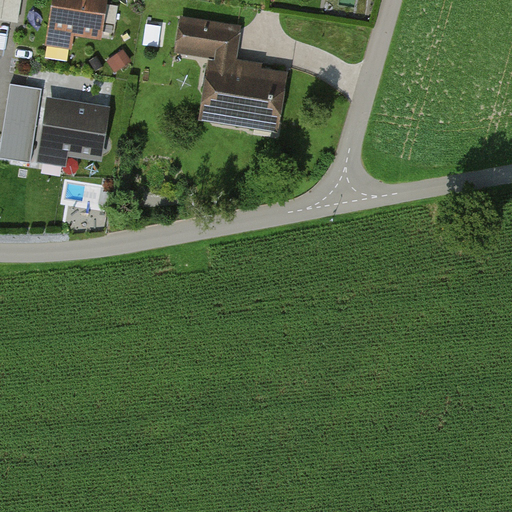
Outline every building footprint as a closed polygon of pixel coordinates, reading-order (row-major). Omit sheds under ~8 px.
[(0,0),(0,17),(21,20),(24,0),(0,0)] [(109,0),(56,0),(48,51),(75,54),(77,40),(102,44),(109,0)] [(243,30),(183,21),(179,56),(212,60),(238,64),(243,30)] [(238,64),(212,60),(203,125),(279,135),(288,71),(238,64)] [(111,106),(51,97),(40,168),(67,172),(70,156),(102,161),(111,106)]
